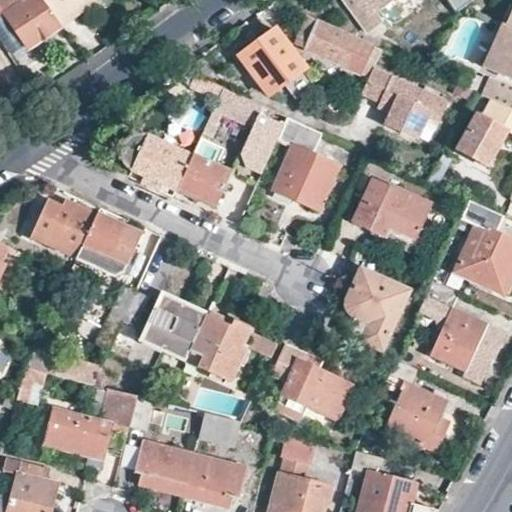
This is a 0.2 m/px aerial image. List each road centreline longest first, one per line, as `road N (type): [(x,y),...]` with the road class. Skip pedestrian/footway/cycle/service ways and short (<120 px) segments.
road 1 (residential): [(20,143),(303,276)]
road 2 (residential): [(221,0),(20,143)]
